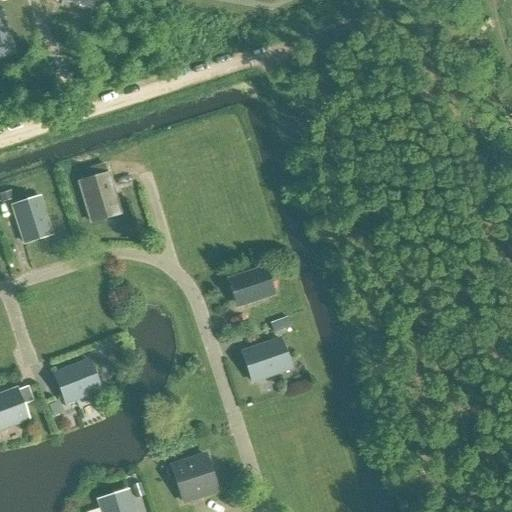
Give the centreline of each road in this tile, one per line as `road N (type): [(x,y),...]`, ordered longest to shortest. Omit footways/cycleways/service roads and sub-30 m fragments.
road 1 (track): [(406,511),(261,58)]
road 2 (track): [(0,140),(436,0)]
road 3 (residential): [(263,511),(197,311),(167,269),(111,254),(0,288)]
